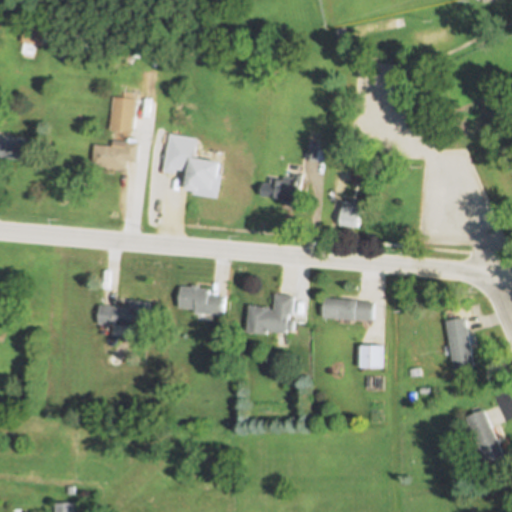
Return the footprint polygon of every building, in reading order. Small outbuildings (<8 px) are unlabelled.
[(70,42),(70,28),(53,28),(53,42),(70,42)] [(114,97),(111,130),(135,132),(139,99),(114,97)] [(189,132),(186,155),(197,156),(200,134),(189,132)] [(0,133),(0,156),(25,159),(28,136),(0,133)] [(115,140),(115,147),(96,144),(93,165),(127,169),(128,160),(139,161),(141,143),(115,140)] [(310,142),(306,159),(323,163),(327,146),(310,142)] [(355,162),(353,183),(371,184),(372,164),(355,162)] [(191,170),(188,189),(201,191),(202,187),(214,189),(217,170),(207,168),(206,172),(191,170)] [(305,175),(301,205),(280,202),(281,199),(263,196),(265,184),(273,185),(274,179),(285,181),(286,176),(294,177),(295,173),(305,175)] [(344,202),(341,226),(361,228),(364,204),(344,202)] [(227,296),(211,295),(212,289),(202,288),(203,286),(194,285),(194,288),(184,287),(183,307),(199,308),(199,313),(225,316),(227,296)] [(278,295),(276,310),(274,310),(274,307),(252,305),(249,331),(271,334),(271,331),(290,333),(291,329),(296,330),(297,321),(293,321),(293,315),(296,316),(297,297),(278,295)] [(326,298),(324,318),(373,321),(374,303),(360,302),(360,300),(326,298)] [(153,302),(134,301),(133,310),(102,308),(101,325),(151,329),(153,302)] [(468,318),(448,322),(456,370),(476,367),(468,318)] [(362,346),(362,368),(383,369),(384,346),(362,346)] [(488,411),(469,419),(489,465),(508,457),(488,411)]
